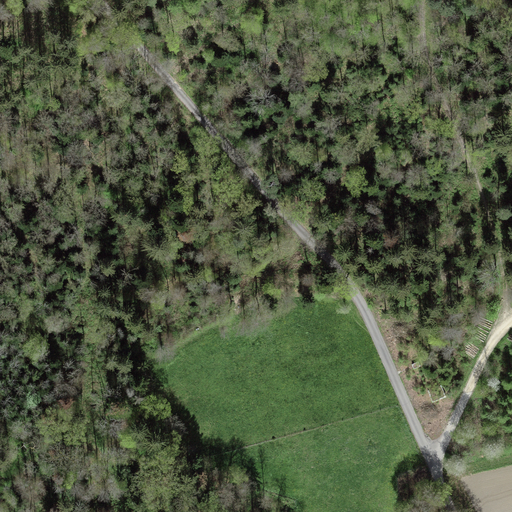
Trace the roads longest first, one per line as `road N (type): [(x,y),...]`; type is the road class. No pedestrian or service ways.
road 1 (residential): [(467,511),(424,451),(356,292),(102,0)]
road 2 (track): [(436,465),(488,351),(511,322)]
